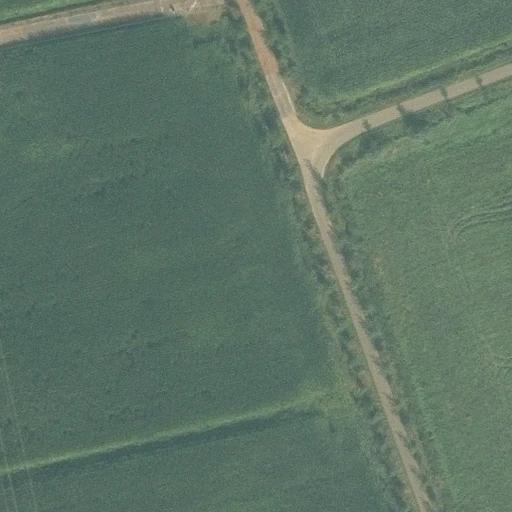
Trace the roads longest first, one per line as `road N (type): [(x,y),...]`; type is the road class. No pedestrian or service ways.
road 1 (unclassified): [(413,511),(300,156),(511,76)]
road 2 (track): [(245,0),(300,156)]
